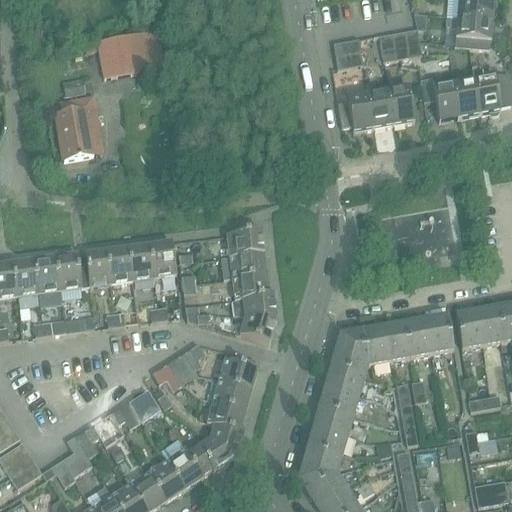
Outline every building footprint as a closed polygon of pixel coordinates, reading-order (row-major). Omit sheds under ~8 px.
[(446,22),(456,23),(492,26),(494,5),(493,5),(493,0),(475,0),(476,4),(458,2),(447,1),(446,22)] [(26,10),(30,53),(57,51),(53,7),(26,10)] [(454,52),(472,53),(472,45),(489,46),(490,46),(492,26),(456,23),(446,22),(445,31),(456,31),(454,52)] [(153,35),(97,46),(104,84),(144,77),(144,76),(160,73),(153,35)] [(417,35),(404,37),(408,62),(421,60),(417,35)] [(404,37),(391,39),(396,64),(408,62),(404,37)] [(396,64),(391,39),(379,41),(383,67),(396,64)] [(333,49),(335,62),(361,57),(359,44),(333,49)] [(489,46),(472,45),(472,53),(489,55),(489,46)] [(361,57),(335,62),(337,74),(363,70),(361,57)] [(471,72),(473,84),(479,120),(489,118),(490,120),(492,122),(497,121),(499,118),(498,116),(500,116),(499,112),(511,109),(511,103),(508,79),(483,83),(481,71),(471,72)] [(62,86),(65,100),(85,97),(82,83),(62,86)] [(473,84),(453,87),(458,123),(479,120),(473,84)] [(458,123),(453,87),(432,90),(438,126),(458,123)] [(408,90),(387,94),(393,130),(414,126),(408,90)] [(387,94),(367,97),(374,133),(393,130),(387,94)] [(374,133),(367,97),(347,100),(348,107),(337,109),(341,133),(351,131),(353,137),(374,133)] [(55,118),(63,165),(93,160),(88,132),(98,130),(93,101),(59,107),(61,117),(55,118)] [(226,240),(229,262),(263,258),(260,236),(226,240)] [(171,247),(149,250),(154,285),(176,282),(171,247)] [(149,250),(127,253),(132,287),(154,285),(149,250)] [(127,253),(106,256),(110,290),(132,287),(127,253)] [(110,290),(106,256),(84,258),(86,271),(89,293),(110,290)] [(178,260),(179,269),(192,267),(190,258),(178,260)] [(263,258),(229,262),(222,263),(225,285),(232,284),(266,279),(263,258)] [(77,259),(55,262),(59,296),(89,293),(86,271),(79,272),(77,259)] [(55,262),(33,265),(38,299),(59,296),(55,262)] [(33,265),(12,268),(16,302),(38,299),(33,265)] [(0,303),(16,302),(12,268),(0,269),(0,303)] [(235,305),(242,304),(268,300),(266,279),(232,284),(235,305)] [(181,282),(182,290),(194,288),(193,280),(181,282)] [(194,288),(182,290),(183,299),(196,297),(194,288)] [(242,304),(245,322),(275,325),(272,300),(268,300),(242,304)] [(504,348),(511,346),(511,342),(511,334),(511,333),(511,309),(498,312),(504,348)] [(197,311),(185,312),(186,326),(196,328),(195,320),(199,320),(197,311)] [(166,312),(157,314),(159,326),(168,325),(166,312)] [(483,351),(504,348),(498,312),(477,315),(483,351)] [(159,326),(157,314),(149,315),(151,327),(159,326)] [(461,355),(483,351),(477,315),(455,319),(461,355)] [(123,318),(114,319),(116,332),(125,331),(123,318)] [(210,327),(209,318),(199,320),(195,320),(196,328),(197,329),(210,327)] [(116,332),(114,319),(93,322),(94,335),(116,332)] [(447,320),(425,324),(431,360),(453,356),(447,320)] [(84,323),(85,336),(94,335),(93,322),(84,323)] [(275,325),(245,322),(242,332),(238,330),(235,340),(268,349),(275,325)] [(425,324),(404,328),(410,364),(431,360),(425,324)] [(50,327),(42,328),(43,341),(52,340),(50,327)] [(43,341),(42,328),(33,329),(35,342),(43,341)] [(404,328),(383,331),(389,367),(410,364),(404,328)] [(383,331),(361,335),(367,371),(389,367),(383,331)] [(7,333),(0,333),(0,346),(8,346),(7,333)] [(339,338),(330,370),(365,380),(367,371),(361,335),(339,338)] [(204,360),(198,350),(183,359),(189,370),(204,360)] [(226,358),(218,386),(251,396),(257,374),(253,373),(255,366),(226,358)] [(189,370),(183,359),(167,369),(174,379),(189,370)] [(174,379),(167,369),(152,378),(158,389),(174,379)] [(330,370),(324,391),(359,401),(365,380),(330,370)] [(218,386),(213,406),(245,416),(251,396),(218,386)] [(411,388),(413,398),(424,396),(423,386),(411,388)] [(407,389),(396,391),(398,401),(409,399),(407,389)] [(324,391),(319,411),(353,421),(359,401),(324,391)] [(154,407),(147,396),(128,408),(135,419),(136,418),(143,414),(148,422),(159,415),(154,407)] [(413,398),(415,409),(426,407),(424,396),(413,398)] [(157,404),(163,415),(171,410),(164,399),(157,404)] [(411,409),(409,399),(398,401),(400,411),(411,409)] [(498,401),(488,402),(490,413),(500,411),(498,401)] [(490,413),(488,402),(478,404),(480,415),(490,413)] [(480,415),(478,404),(468,406),(470,416),(480,415)] [(207,428),(214,430),(239,436),(245,416),(213,406),(207,428)] [(135,419),(128,408),(110,420),(117,431),(125,425),(129,433),(140,426),(136,418),(135,419)] [(412,419),(411,409),(400,411),(402,421),(412,419)] [(319,411),(312,432),(347,442),(353,421),(319,411)] [(414,429),(412,419),(402,421),(403,431),(414,429)] [(123,441),(117,431),(110,420),(92,431),(99,442),(105,453),(123,441)] [(0,428),(0,442),(13,434),(7,424),(0,428)] [(416,439),(414,429),(403,431),(405,441),(416,439)] [(214,430),(210,443),(236,464),(243,437),(214,430)] [(92,431),(84,436),(74,442),(87,464),(98,457),(91,446),(99,442),(92,431)] [(312,432),(306,453),(340,463),(347,442),(312,432)] [(13,434),(0,442),(0,456),(19,444),(13,434)] [(476,437),(465,438),(467,449),(477,447),(476,437)] [(417,450),(416,439),(405,441),(407,451),(417,450)] [(91,470),(87,464),(74,442),(66,447),(73,458),(63,465),(73,482),(91,470)] [(196,452),(197,453),(188,459),(201,482),(211,475),(213,478),(236,464),(210,443),(196,452)] [(479,457),(477,447),(467,449),(469,459),(479,457)] [(0,461),(0,467),(5,474),(29,459),(22,448),(0,461)] [(298,484),(305,496),(336,478),(340,463),(306,453),(298,484)] [(185,455),(165,467),(184,496),(203,484),(201,482),(185,455)] [(397,459),(399,470),(410,468),(408,457),(397,459)] [(5,474),(11,484),(35,469),(29,459),(5,474)] [(63,465),(52,472),(57,479),(56,479),(65,492),(75,485),(73,482),(63,465)] [(165,467),(147,479),(165,508),(184,496),(165,467)] [(411,478),(410,468),(399,470),(400,479),(411,478)] [(41,478),(35,469),(11,484),(18,495),(42,479),(41,478)] [(57,479),(52,472),(41,478),(42,479),(46,486),(56,479),(57,479)] [(305,496),(315,511),(319,511),(347,495),(336,478),(305,496)] [(413,487),(411,478),(400,479),(402,489),(413,487)] [(147,479),(129,490),(142,511),(158,511),(165,508),(147,479)] [(506,497),(504,486),(494,488),(496,498),(506,497)] [(415,497),(413,487),(402,489),(404,499),(415,497)] [(496,498),(494,488),(484,490),(486,500),(496,498)] [(142,511),(129,490),(110,501),(117,511),(142,511)] [(486,500),(484,490),(474,491),(476,502),(486,500)] [(102,507),(93,511),(117,511),(110,501),(104,491),(96,497),(102,507)] [(319,511),(357,511),(347,495),(319,511)] [(416,507),(415,497),(404,499),(406,509),(416,507)] [(508,507),(506,497),(496,498),(498,509),(508,507)] [(498,509),(496,498),(486,500),(488,511),(498,509)] [(479,511),(488,511),(486,500),(476,502),(477,511),(479,511)]
